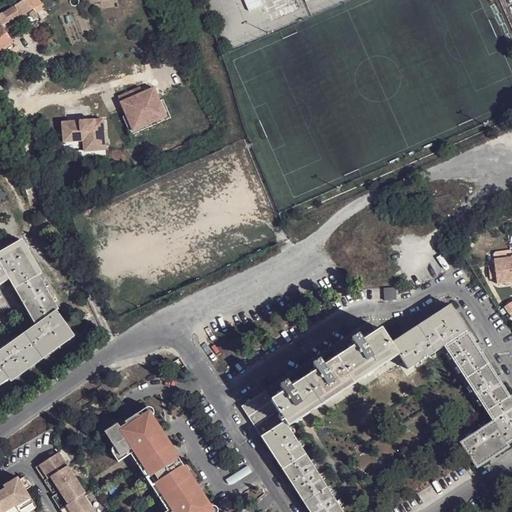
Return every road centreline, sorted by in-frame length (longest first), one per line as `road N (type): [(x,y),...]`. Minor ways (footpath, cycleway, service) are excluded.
road 1 (unclassified): [(511,163),(488,153),(460,160),(362,201),(268,274),(172,320)]
road 2 (residential): [(219,397),(333,323),(443,289),(458,293),(511,371)]
road 3 (unknown): [(127,347),(34,163),(31,112),(44,98),(66,94)]
road 4 (unclassified): [(172,320),(0,436)]
road 5 (unknown): [(443,289),(428,244),(479,189),(488,153)]
road 6 (residential): [(290,511),(219,397)]
